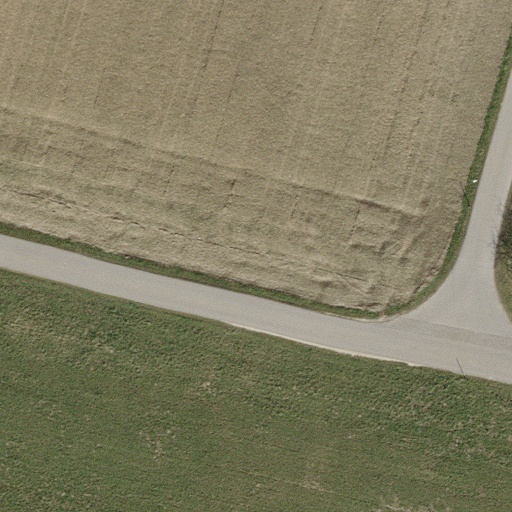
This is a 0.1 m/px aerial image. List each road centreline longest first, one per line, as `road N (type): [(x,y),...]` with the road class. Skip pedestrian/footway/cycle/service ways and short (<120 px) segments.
road 1 (track): [(511,365),(350,336),(0,247)]
road 2 (track): [(452,353),(511,139)]
